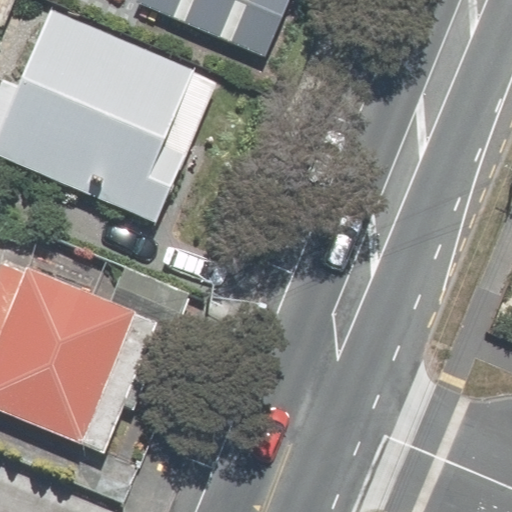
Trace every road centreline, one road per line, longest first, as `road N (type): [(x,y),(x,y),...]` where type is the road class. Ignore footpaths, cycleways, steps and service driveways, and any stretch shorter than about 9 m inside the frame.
road 1 (secondary): [(307,403),(471,0)]
road 2 (residential): [(307,403),(511,489)]
